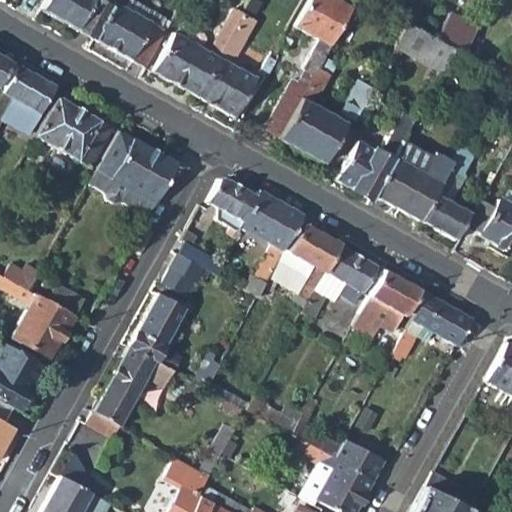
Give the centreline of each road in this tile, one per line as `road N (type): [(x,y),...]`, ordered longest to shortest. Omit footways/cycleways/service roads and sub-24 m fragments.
road 1 (residential): [(209,140),(1,511)]
road 2 (residential): [(503,300),(209,140)]
road 3 (residential): [(503,300),(387,511)]
road 4 (residential): [(209,140),(0,25)]
